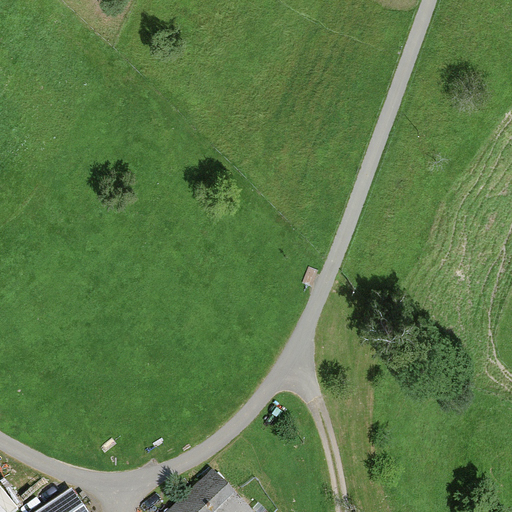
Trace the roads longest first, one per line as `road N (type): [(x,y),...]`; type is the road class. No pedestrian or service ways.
road 1 (unclassified): [(0,439),(82,479),(112,482),(178,466),(243,417),(286,363),(316,300),(429,0)]
road 2 (track): [(343,511),(317,405),(286,363)]
